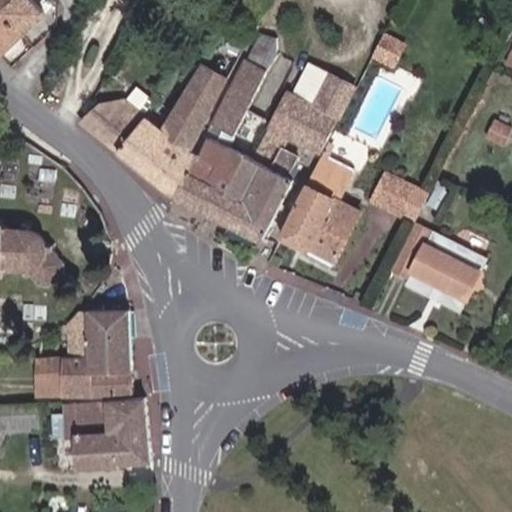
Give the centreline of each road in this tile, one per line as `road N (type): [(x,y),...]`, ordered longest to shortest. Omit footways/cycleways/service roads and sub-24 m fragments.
road 1 (residential): [(0,87),(138,209),(195,309)]
road 2 (residential): [(257,348),(304,342),(424,356),(511,399)]
road 3 (unknown): [(61,140),(114,0)]
road 4 (residential): [(183,511),(204,382)]
